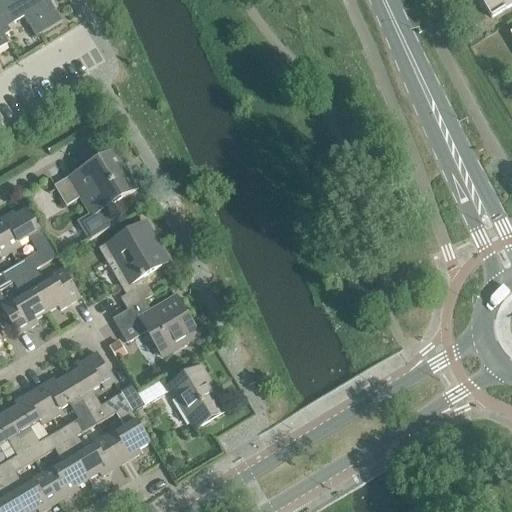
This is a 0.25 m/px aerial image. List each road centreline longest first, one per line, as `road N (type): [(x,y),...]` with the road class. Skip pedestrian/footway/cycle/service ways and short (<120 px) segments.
road 1 (tertiary): [(484,337),(189,511)]
road 2 (secondary): [(511,265),(389,0)]
road 3 (tertiary): [(263,511),(499,364)]
